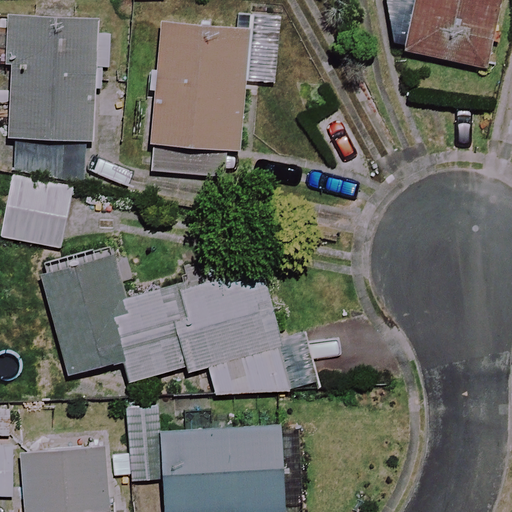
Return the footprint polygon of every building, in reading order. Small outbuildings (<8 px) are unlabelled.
[(497,0),(406,0),(396,48),(483,67),(497,0)] [(102,25),(0,17),(0,58),(15,59),(9,137),(94,143),(102,25)] [(244,27),(155,23),(148,173),(222,176),(223,150),(238,151),(244,27)] [(70,187),(11,177),(1,238),(60,247),(70,187)] [(212,393),(285,392),(275,339),(262,273),(127,299),(119,258),(42,273),(61,373),(122,362),(126,380),(207,364),(212,393)] [(156,430),(155,408),(127,408),(128,479),(162,478),(163,511),(282,511),(281,428),(156,430)] [(14,410),(0,409),(0,496),(10,497),(14,410)] [(103,449),(15,456),(19,511),(128,511),(127,495),(106,496),(103,449)]
